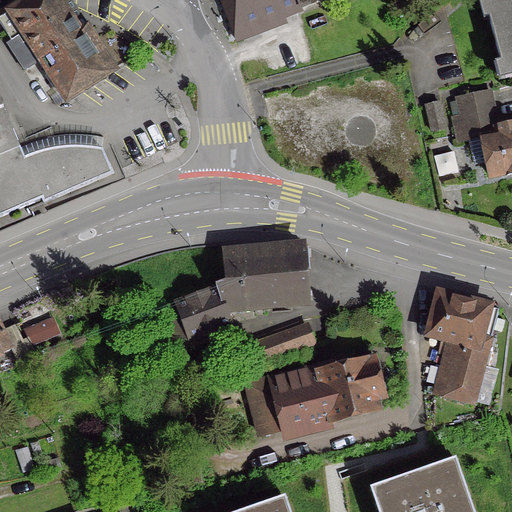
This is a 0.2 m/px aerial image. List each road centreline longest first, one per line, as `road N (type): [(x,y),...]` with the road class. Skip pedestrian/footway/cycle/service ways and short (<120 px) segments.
road 1 (tertiary): [(233,198),(288,205),(511,270)]
road 2 (tertiary): [(0,270),(157,208),(233,198)]
road 3 (residential): [(233,198),(228,133),(197,29),(164,0)]
